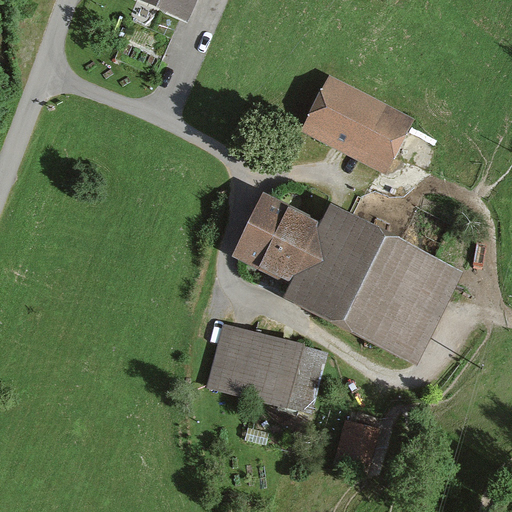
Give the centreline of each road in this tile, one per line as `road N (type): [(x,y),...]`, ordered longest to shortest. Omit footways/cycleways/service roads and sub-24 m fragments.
road 1 (track): [(43,72),(220,151),(244,192),(229,279),(375,372),(417,376),(473,314),(511,324)]
road 2 (unclassified): [(71,0),(0,183)]
